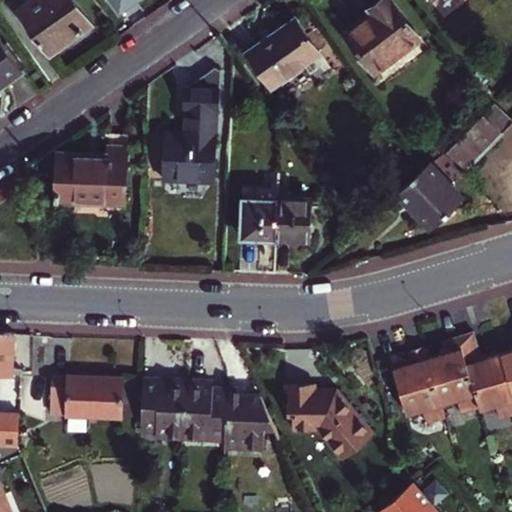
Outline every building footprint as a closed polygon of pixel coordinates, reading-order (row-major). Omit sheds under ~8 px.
[(75,0),(35,0),(20,11),(49,52),(92,22),(75,0)] [(112,0),(121,11),(136,0),(112,0)] [(348,32),(378,70),(423,34),(395,0),(378,0),(370,6),(374,11),(348,32)] [(284,26),(250,49),(273,84),(320,50),(298,19),(285,27),(284,26)] [(0,33),(0,87),(25,70),(0,33)] [(187,131),(168,130),(166,176),(215,178),(219,109),(222,109),(224,68),(218,65),(190,84),(187,84),(186,107),(189,107),(187,131)] [(444,152),(463,172),(510,125),(490,105),(444,152)] [(57,154),(53,190),(130,198),(135,152),(106,149),(105,160),(57,154)] [(398,190),(437,228),(464,200),(427,163),(422,168),(398,190)] [(242,236),(277,237),(279,197),(279,194),(279,186),(244,185),(244,195),(242,236)] [(279,197),(277,237),(312,238),(315,197),(279,194),(279,197)] [(471,329),(456,334),(480,406),(480,408),(496,404),(500,417),(511,413),(511,390),(499,349),(484,354),(485,357),(480,358),(478,351),(471,329)] [(0,331),(0,443),(21,444),(22,412),(0,411),(0,373),(24,375),(24,367),(15,367),(16,332),(0,331)] [(438,347),(439,352),(428,355),(443,403),(456,399),(460,412),(480,406),(456,334),(440,339),(442,345),(438,347)] [(409,347),(410,352),(405,353),(407,359),(393,364),(407,410),(423,405),(427,419),(446,413),(443,403),(428,355),(424,342),(409,347)] [(511,345),(499,349),(511,390),(511,345)] [(124,376),(55,374),(53,412),(123,414),(124,376)] [(186,441),(187,418),(188,377),(146,375),(144,415),(143,433),(157,434),(157,439),(186,441)] [(187,418),(186,441),(227,443),(230,384),(215,384),(216,378),(188,377),(187,418)] [(319,427),(344,456),(373,432),(335,388),(315,389),(315,381),(289,382),(289,413),(294,412),(295,428),(319,427)] [(246,385),(230,384),(227,443),(227,447),(265,449),(266,436),(281,437),(272,417),(261,390),(246,390),(246,385)] [(21,444),(0,443),(0,460),(24,450),(21,444)] [(440,511),(414,480),(379,510),(380,511),(440,511)]
